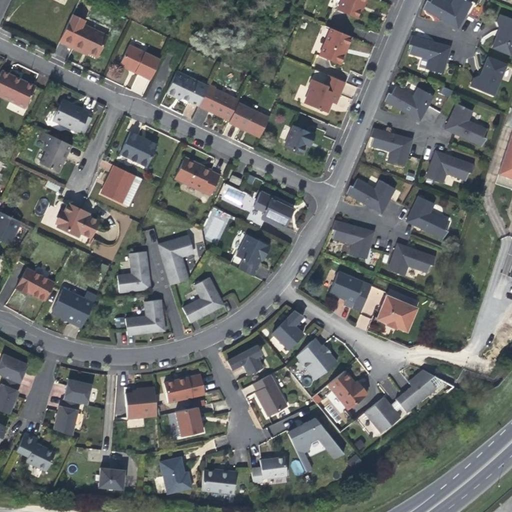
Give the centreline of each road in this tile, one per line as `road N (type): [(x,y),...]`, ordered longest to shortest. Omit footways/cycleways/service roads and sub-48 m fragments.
road 1 (residential): [(330,197),(113,98)]
road 2 (residential): [(268,284),(357,337),(484,367)]
road 3 (residential): [(52,346),(125,359),(198,335)]
road 4 (residential): [(113,98),(0,43)]
